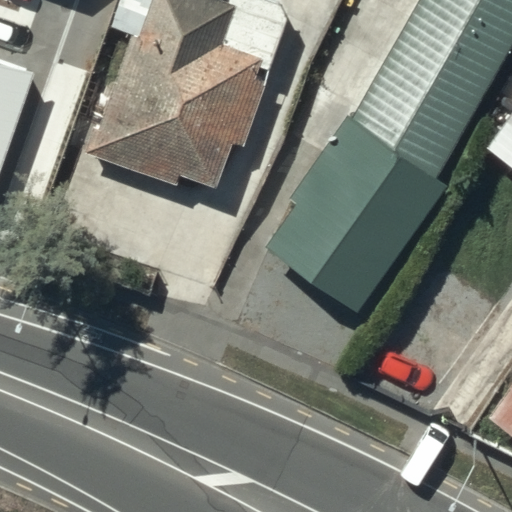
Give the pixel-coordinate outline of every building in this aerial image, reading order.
[(0,0),(0,36),(35,48),(52,0),(0,0)] [(228,0),(143,0),(137,19),(132,17),(99,114),(93,112),(83,140),(175,171),(180,158),(212,169),(227,125),(242,130),(263,69),(249,65),(257,43),(218,30),(228,0)] [(511,25),(511,0),(412,0),(355,103),(346,102),(257,231),(354,297),(441,170),(438,160),(511,25)] [(511,121),(491,150),(511,165),(511,121)] [(511,364),(483,404),(511,424),(511,364)]
